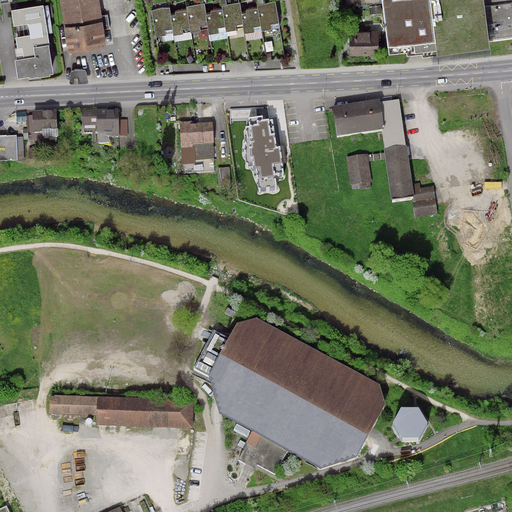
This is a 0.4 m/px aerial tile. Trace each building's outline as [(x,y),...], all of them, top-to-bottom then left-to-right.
[(60,0),(69,53),(106,47),(103,30),(110,29),(108,15),(101,16),(98,0),(60,0)] [(511,0),(345,0),(347,8),(382,3),(390,55),(407,53),(407,57),(422,54),(424,58),(432,57),(491,49),(489,42),(511,39),(511,0)] [(169,8),(152,11),(156,37),(173,34),(173,36),(208,30),(209,35),(244,28),(245,33),(279,27),(275,2),(257,6),(257,8),(246,10),(246,13),(242,14),(240,3),(222,6),(222,9),(211,11),(211,14),(206,15),(204,3),(186,6),(187,11),(175,13),(176,15),(171,16),(169,8)] [(43,5),(11,10),(14,27),(28,25),(30,35),(16,37),(17,48),(15,49),(17,60),(14,60),(17,79),(29,78),(29,79),(38,78),(38,79),(51,77),(50,75),(53,74),(49,46),(50,46),(48,34),(52,33),(48,5),(44,6),(43,5)] [(379,32),(349,32),(350,56),(379,56),(379,32)] [(491,49),(432,57),(433,64),(492,56),(491,49)] [(70,84),(71,84),(87,84),(88,83),(88,82),(86,71),(86,70),(85,70),(73,71),(72,71),(71,72),(70,82),(70,84)] [(380,98),(331,105),(336,137),(382,130),(385,152),(386,159),(392,199),(412,196),(415,217),(437,214),(433,186),(420,188),(419,183),(412,184),(399,99),(381,101),(380,98)] [(118,108),(81,109),(82,126),(83,125),(83,133),(98,132),(98,142),(109,142),(109,136),(119,136),(119,119),(118,108)] [(57,128),(56,109),(32,110),(33,132),(42,132),(43,137),(58,136),(58,128),(57,128)] [(247,117),(248,125),(244,125),(245,136),(244,136),(246,161),(255,160),(256,167),(260,167),(262,177),(274,176),(272,163),(281,162),(279,148),(275,148),(272,119),(263,120),(263,115),(247,117)] [(127,119),(119,119),(119,136),(127,136),(127,119)] [(192,121),(180,121),(183,174),(215,171),(213,143),(214,143),(213,121),(192,123),(192,121)] [(0,160),(18,160),(16,135),(0,135),(0,160)] [(385,152),(368,155),(369,161),(386,159),(385,152)] [(367,154),(346,157),(350,185),(372,182),(369,161),(368,155),(367,154)] [(229,167),(218,167),(219,186),(231,185),(229,167)] [(256,318),(237,322),(229,338),(214,330),(194,369),(209,377),(219,413),(253,431),(238,459),(255,468),(257,464),(275,474),(288,450),(322,468),(357,457),(386,403),(380,384),(256,318)] [(194,400),(50,395),(50,413),(96,415),(96,425),(193,429),(194,400)] [(401,411),(392,427),(402,441),(419,441),(427,426),(419,411),(401,411)]
